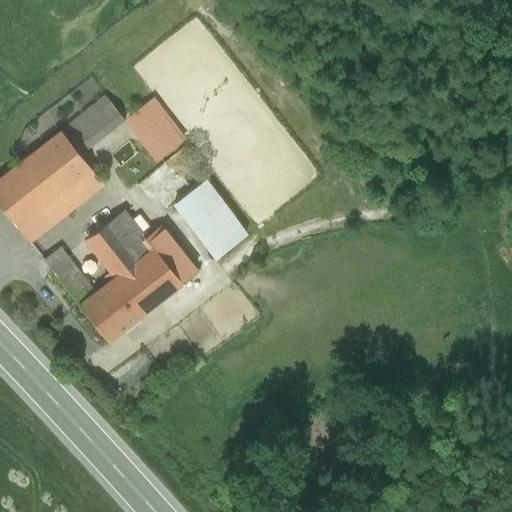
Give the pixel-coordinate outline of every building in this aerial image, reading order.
[(104,97),(0,176),(0,205),(29,241),(103,185),(80,154),(124,121),(104,97)] [(150,100),(129,117),(159,157),(180,139),(150,100)] [(204,180),(174,203),(215,257),(245,233),(204,180)] [(108,281),(136,318),(196,272),(159,225),(145,236),(123,211),(85,240),(113,276),(108,281)] [(88,296),(95,291),(60,248),(42,260),(66,290),(78,282),(88,296)] [(66,290),(108,341),(136,318),(108,281),(95,291),(88,296),(78,282),(66,290)]
